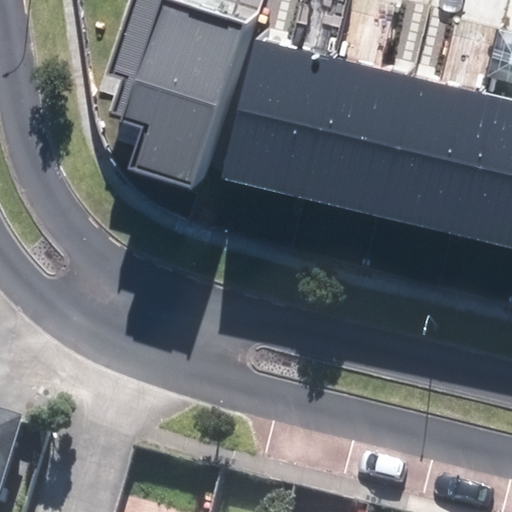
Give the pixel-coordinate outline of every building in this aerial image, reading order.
[(189,202),(229,31),(105,2),(82,100),(119,109),(112,138),(122,141),(111,184),(189,202)] [(511,117),(241,54),(209,192),(511,262),(511,117)] [(0,511),(2,511),(31,422),(0,412),(0,511)] [(349,443),(271,424),(259,474),(337,493),(349,443)] [(494,511),(504,478),(431,458),(416,511),(417,511),(494,511)] [(511,511),(511,480),(510,480),(502,511),(511,511)]
